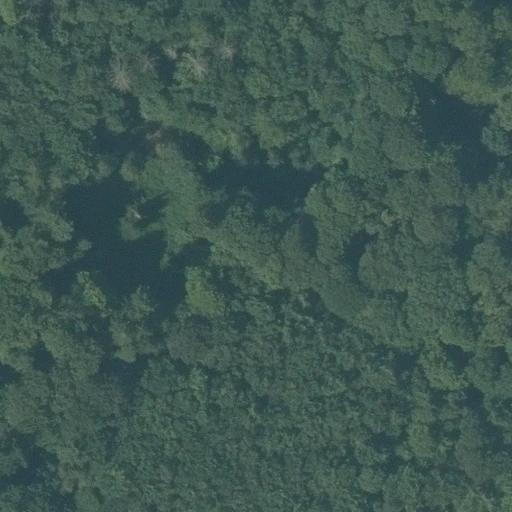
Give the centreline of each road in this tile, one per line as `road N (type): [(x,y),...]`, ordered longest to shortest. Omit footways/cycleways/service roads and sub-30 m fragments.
road 1 (track): [(0,448),(171,511)]
road 2 (track): [(511,77),(347,0)]
